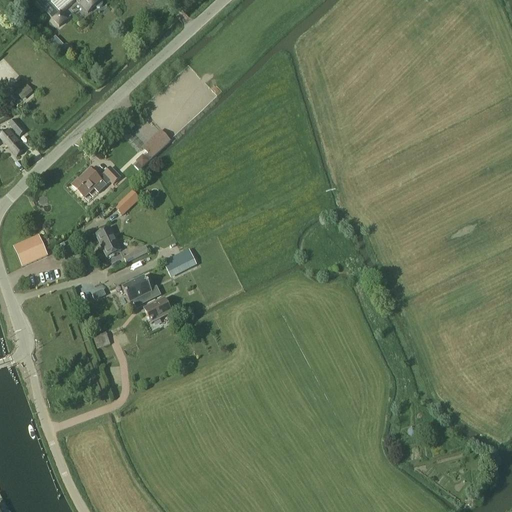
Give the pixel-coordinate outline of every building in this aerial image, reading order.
[(102,1),(101,0),(40,0),(37,3),(59,28),(67,21),(61,15),(76,1),(88,14),(95,7),(97,9),(99,9),(102,6),(102,4),(101,2),(102,1)] [(180,19),(186,26),(192,20),(186,14),(180,19)] [(32,94),(30,91),(26,86),(16,94),(23,102),(32,94)] [(9,126),(19,139),(25,133),(15,121),(9,126)] [(0,134),(0,139),(16,158),(25,150),(8,130),(2,135),(0,134)] [(166,138),(147,156),(152,160),(171,142),(166,138)] [(137,165),(134,168),(139,173),(152,160),(147,156),(145,158),(143,156),(136,163),(137,165)] [(98,195),(106,187),(111,183),(113,186),(121,179),(111,168),(103,175),(104,175),(99,180),(90,170),(78,181),(78,180),(71,187),(84,200),(94,190),(98,195)] [(132,193),(114,209),(122,217),(139,201),(132,193)] [(114,258),(114,255),(121,252),(110,230),(96,237),(107,259),(109,258),(111,259),(114,258)] [(39,237),(33,239),(38,250),(43,247),(39,237)] [(33,239),(28,242),(33,252),(38,250),(33,239)] [(28,242),(23,244),(28,254),(33,252),(28,242)] [(23,244),(18,246),(23,256),(28,254),(23,244)] [(13,248),(17,258),(23,256),(18,246),(13,248)] [(43,247),(38,250),(42,260),(48,257),(43,247)] [(127,265),(148,254),(145,248),(124,259),(127,265)] [(38,250),(33,252),(37,262),(42,260),(38,250)] [(171,280),(197,267),(190,251),(163,264),(171,280)] [(33,252),(28,254),(32,264),(37,262),(33,252)] [(28,254),(23,256),(27,266),(32,264),(28,254)] [(23,256),(17,258),(22,269),(27,266),(23,256)] [(144,278),(122,289),(129,302),(132,301),(136,309),(160,297),(156,289),(151,292),(145,280),(144,278)] [(164,301),(144,311),(151,325),(171,315),(164,301)] [(106,335),(93,339),(97,351),(110,347),(106,335)] [(426,426),(416,427),(417,435),(427,433),(426,426)] [(472,490),(468,496),(474,501),(479,494),(472,490)]
